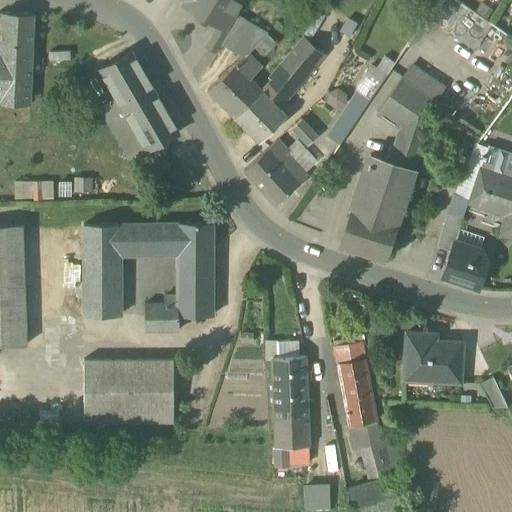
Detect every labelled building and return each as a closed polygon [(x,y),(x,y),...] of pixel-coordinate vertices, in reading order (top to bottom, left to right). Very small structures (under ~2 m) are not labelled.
[(183,0),(184,0),(181,6),(198,15),(208,21),(217,27),(223,30),(224,29),(241,0),(183,0)] [(469,9),(455,0),(436,0),(425,17),(451,35),(469,9)] [(488,22),(469,9),(451,35),(474,51),(492,25),(488,22)] [(303,38),(309,43),(324,16),(317,11),(302,37),(303,38)] [(0,45),(31,47),(33,15),(0,13),(0,45)] [(195,20),(205,26),(208,21),(198,15),(195,20)] [(242,58),(246,55),(246,56),(247,55),(254,48),(266,35),(237,17),(221,46),(242,58)] [(357,24),(346,18),(338,31),(349,38),(357,24)] [(217,27),(206,46),(216,53),(228,31),(224,29),(223,30),(217,27)] [(254,48),(262,55),(275,42),(266,35),(254,48)] [(269,100),(278,109),(290,95),(308,74),(324,55),(309,43),(303,38),(279,66),(269,78),(271,80),(260,91),(261,92),(269,100)] [(0,45),(0,104),(28,106),(31,47),(0,45)] [(115,98),(131,125),(161,107),(129,52),(99,70),(115,98)] [(207,91),(234,118),(261,92),(260,91),(249,80),(260,69),(246,56),(246,55),(242,58),(235,66),(207,91)] [(376,67),(387,75),(395,63),(384,55),(376,67)] [(427,80),(442,90),(446,86),(412,63),(401,77),(420,90),(427,80)] [(356,92),(369,101),(387,75),(376,67),(370,64),(355,86),(356,92)] [(435,102),(435,101),(420,90),(401,77),(377,112),(400,128),(401,127),(423,139),(435,102)] [(427,80),(420,90),(435,101),(442,90),(427,80)] [(269,100),(261,92),(234,118),(259,143),(285,116),(278,109),(269,100)] [(343,111),(356,120),(369,101),(356,92),(343,111)] [(161,107),(131,125),(115,98),(99,108),(131,162),(147,152),(178,134),(161,107)] [(324,139),(337,148),(356,120),(343,111),(324,139)] [(290,130),(306,147),(317,136),(301,119),(290,130)] [(366,166),(351,210),(395,224),(423,139),(401,127),(400,128),(403,130),(393,149),(387,168),(375,164),(373,169),(366,166)] [(472,145),(458,133),(443,150),(458,162),(472,145)] [(288,154),(305,173),(317,162),(296,139),(286,148),(290,152),(288,154)] [(278,140),(268,149),(296,181),(305,173),(288,154),(290,152),(286,148),(278,140)] [(454,194),(469,199),(480,168),(487,147),(476,144),(471,150),(454,194)] [(487,147),(480,168),(469,199),(468,203),(505,216),(498,234),(511,238),(511,153),(487,145),(487,147)] [(275,207),(299,184),(296,181),(268,149),(243,171),(275,207)] [(91,178),(73,177),(72,192),(91,193),(91,178)] [(52,181),(13,181),(13,199),(32,198),(32,201),(53,200),(52,181)] [(71,181),(58,181),(58,198),(71,198),(71,181)] [(423,234),(438,239),(454,192),(439,187),(423,234)] [(448,213),(463,218),(468,203),(469,199),(454,194),(447,213),(448,213)] [(384,258),(395,224),(351,210),(340,245),(384,258)] [(437,247),(450,252),(454,241),(455,241),(459,230),(463,218),(448,213),(437,247)] [(180,221),(120,222),(120,249),(179,249),(180,249),(180,241),(180,221)] [(180,221),(180,241),(213,240),(213,221),(180,221)] [(120,301),(120,249),(120,222),(84,222),(85,314),(120,313),(120,301)] [(0,225),(0,345),(26,344),(26,343),(21,225),(0,225)] [(459,230),(455,241),(454,241),(450,252),(442,277),(478,289),(487,262),(480,250),(479,249),(483,238),(459,230)] [(179,249),(179,262),(212,262),(213,240),(180,241),(180,249),(179,249)] [(213,313),(212,262),(179,262),(179,295),(179,313),(180,313),(213,313)] [(145,328),(180,328),(180,313),(179,313),(179,295),(174,295),(174,293),(165,293),(165,301),(145,301),(145,328)] [(441,382),(460,383),(462,342),(426,340),(427,334),(407,333),(405,376),(441,377),(441,382)] [(265,360),(273,360),(277,359),(276,342),(276,341),(264,341),(265,360)] [(276,342),(277,359),(299,359),(298,341),(276,342)] [(334,349),(337,364),(364,360),(361,345),(334,349)] [(273,360),(275,410),(308,409),(306,358),(299,359),(277,359),(273,360)] [(83,422),(172,422),(172,359),(83,360),(83,401),(83,422)] [(377,432),(364,360),(337,364),(349,427),(353,449),(361,448),(364,459),(373,457),(380,481),(403,474),(390,430),(377,432)] [(492,407),(507,407),(493,379),(481,385),(492,407)] [(310,448),(308,409),(275,410),(276,449),(288,449),(308,448),(310,448)] [(288,449),(288,464),(309,463),(308,448),(288,449)] [(288,449),(276,449),(272,449),(272,469),(288,468),(288,464),(288,449)] [(346,490),(350,511),(387,511),(412,505),(403,474),(380,481),(346,490)] [(302,511),(315,511),(329,511),(328,485),(302,485),(302,511)]
